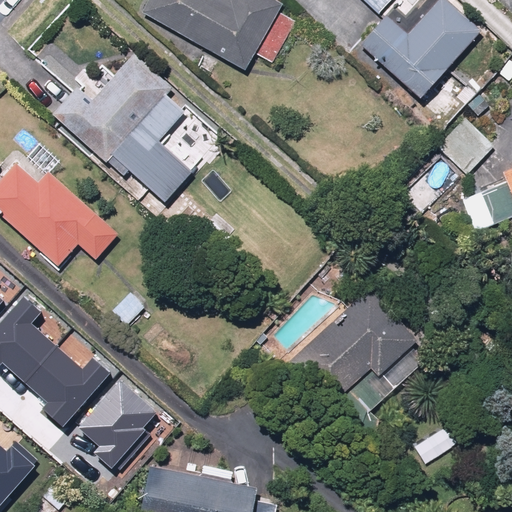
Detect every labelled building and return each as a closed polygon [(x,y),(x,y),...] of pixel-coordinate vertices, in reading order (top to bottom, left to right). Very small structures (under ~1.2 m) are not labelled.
[(153,0),(149,9),(253,68),(290,3),(283,0),(153,0)] [(443,0),(416,32),(392,13),(368,41),(429,94),(487,27),(455,0),(443,0)] [(373,0),(386,11),(396,0),(373,0)] [(107,64),(62,110),(114,159),(119,153),(171,201),(201,169),(169,138),(194,111),(175,93),(180,88),(141,52),(119,76),(107,64)] [(502,150),(468,117),(440,147),(475,180),(502,150)] [(421,216),(462,176),(437,153),(397,192),(421,216)] [(25,162),(0,186),(0,201),(66,263),(85,243),(102,259),(126,234),(58,170),(46,182),(25,162)] [(511,180),(468,198),(480,228),(511,215),(511,180)] [(376,279),(288,363),(337,414),(362,390),(379,408),(405,384),(400,379),(418,362),(410,354),(430,335),(376,279)] [(149,305),(135,290),(115,308),(129,324),(149,305)] [(28,295),(0,326),(0,361),(25,384),(56,349),(35,330),(49,314),(28,295)] [(46,410),(62,424),(112,369),(90,350),(76,366),(56,349),(25,384),(50,406),(46,410)] [(118,382),(78,428),(100,447),(94,454),(116,472),(150,434),(142,427),(154,413),(118,382)] [(0,498),(39,453),(4,423),(0,427),(0,498)] [(266,511),(272,480),(156,458),(145,511),(266,511)]
